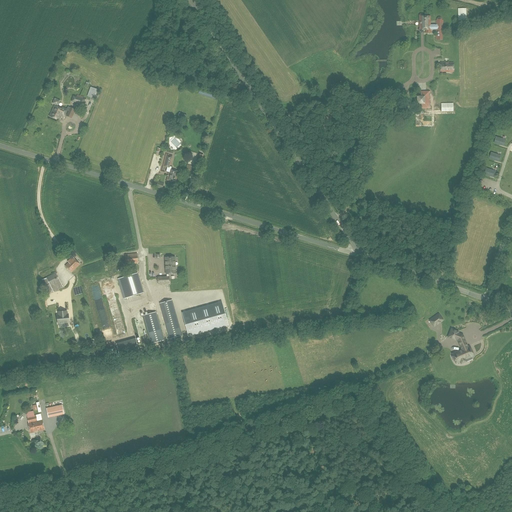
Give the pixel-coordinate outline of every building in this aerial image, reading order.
[(423,17),(423,15),(422,14),(420,14),(419,15),(420,29),(426,29),(427,32),(431,32),(431,29),(436,29),(436,40),(442,40),(442,29),(443,29),(443,21),(441,21),(441,19),(440,18),(438,18),(437,19),(437,21),(436,21),(436,25),(430,25),(430,16),(423,17)] [(440,72),(453,71),(453,63),(440,63),(440,72)] [(95,97),(97,90),(91,88),(88,95),(95,97)] [(430,108),(430,91),(421,92),(421,96),(417,96),(417,104),(421,104),(421,108),(430,108)] [(81,105),(83,98),(73,95),(71,102),(81,105)] [(454,111),(454,103),(442,103),(442,111),(454,111)] [(75,110),(70,108),(70,107),(68,106),(67,109),(64,108),(63,109),(54,105),(50,116),(59,120),(62,114),(65,116),(65,115),(71,118),(75,110)] [(504,146),(506,140),(497,137),(495,143),(504,146)] [(178,148),(182,144),(176,138),(172,142),(178,148)] [(499,162),(501,155),(492,152),(490,159),(499,162)] [(176,182),(178,171),(171,169),(172,167),(170,166),(172,156),(168,155),(169,154),(166,154),(163,166),(167,167),(166,171),(168,172),(166,180),(170,181),(171,180),(172,181),(176,182)] [(494,177),(496,171),(487,168),(485,174),(494,177)] [(125,265),(138,263),(137,253),(124,255),(125,265)] [(71,272),(80,264),(73,256),(67,261),(68,262),(65,266),(71,272)] [(173,257),(165,258),(166,274),(167,274),(167,277),(158,277),(158,284),(169,283),(169,277),(169,274),(171,274),(171,275),(175,275),(175,274),(175,257),(173,257)] [(47,278),(41,280),(41,281),(48,293),(53,291),(54,292),(63,287),(56,273),(46,277),(47,278)] [(124,298),(143,292),(137,273),(118,279),(124,298)] [(106,285),(109,297),(115,295),(112,283),(106,285)] [(182,335),(172,300),(160,303),(170,338),(182,335)] [(228,325),(221,302),(192,310),(186,311),(182,313),(187,331),(189,336),(228,325)] [(66,311),(58,312),(59,315),(57,315),(58,323),(69,322),(68,314),(67,314),(66,311)] [(151,344),(164,340),(156,312),(144,315),(151,344)] [(434,326),(436,324),(437,324),(440,322),(442,320),(438,314),(429,320),(434,326)] [(456,363),(458,362),(459,362),(460,361),(461,363),(466,361),(465,359),(472,356),(469,347),(468,347),(466,343),(466,342),(465,342),(465,341),(464,339),(462,335),(458,333),(458,332),(451,329),(448,337),(455,340),(455,339),(457,340),(462,350),(455,353),(455,352),(455,353),(452,354),(456,363)] [(92,354),(79,356),(80,362),(80,363),(93,361),(93,360),(92,354)] [(44,408),(46,417),(62,413),(60,404),(44,408)] [(39,433),(39,431),(44,429),(42,420),(28,424),(30,432),(34,432),(35,434),(36,435),(39,434),(39,433)]
